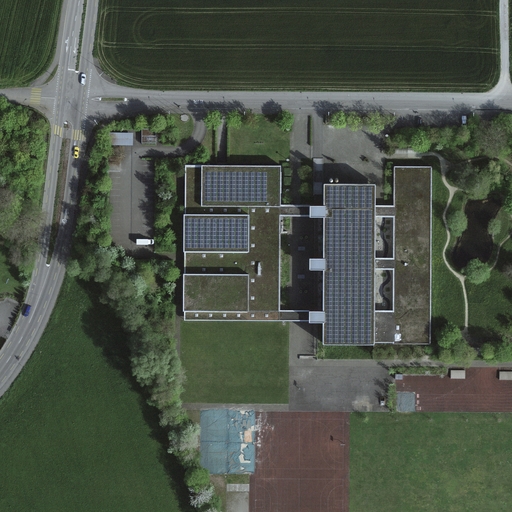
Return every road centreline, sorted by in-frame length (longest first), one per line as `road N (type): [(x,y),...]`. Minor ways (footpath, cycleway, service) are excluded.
road 1 (residential): [(71,98),(511,100)]
road 2 (secondary): [(71,98),(43,287),(0,371)]
